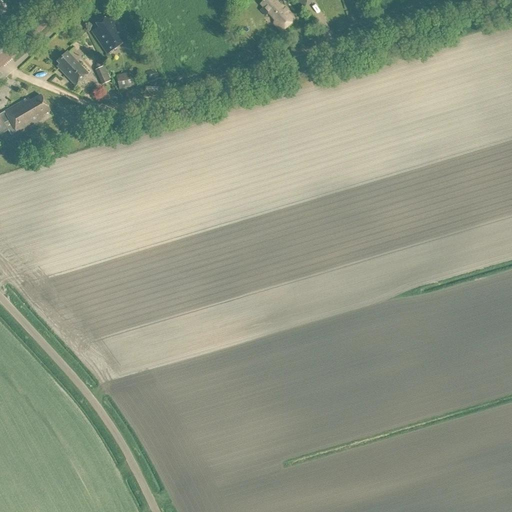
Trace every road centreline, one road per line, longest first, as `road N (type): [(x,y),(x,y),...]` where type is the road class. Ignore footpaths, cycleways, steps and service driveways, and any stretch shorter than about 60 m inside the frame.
road 1 (track): [(7,72),(95,107),(337,43)]
road 2 (unclassified): [(154,511),(104,418),(0,298)]
